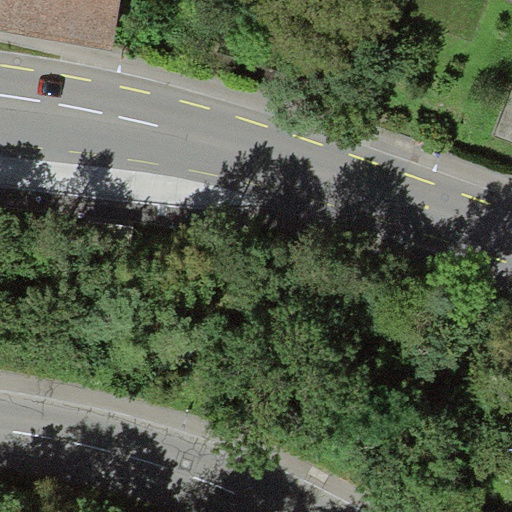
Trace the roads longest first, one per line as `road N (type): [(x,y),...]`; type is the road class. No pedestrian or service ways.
road 1 (secondary): [(511,244),(294,165),(150,124),(0,97)]
road 2 (unclassified): [(0,426),(139,456),(285,511)]
